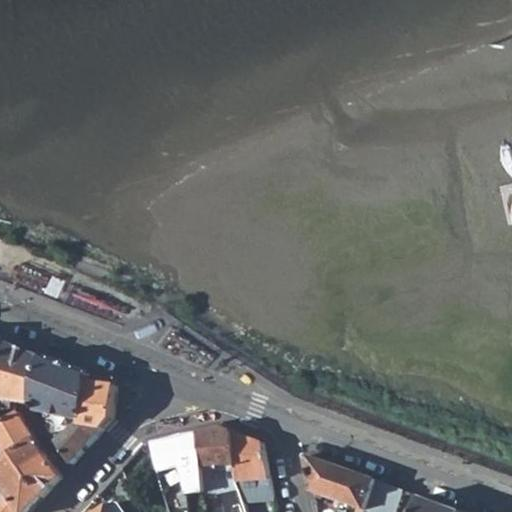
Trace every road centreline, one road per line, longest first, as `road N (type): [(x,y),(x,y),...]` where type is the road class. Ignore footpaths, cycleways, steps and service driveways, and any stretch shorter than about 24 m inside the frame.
road 1 (residential): [(282,422),(511,504)]
road 2 (residential): [(0,306),(175,378)]
road 3 (residential): [(57,511),(175,378)]
